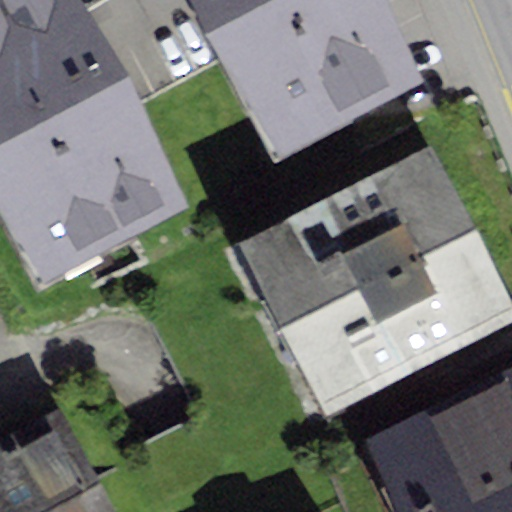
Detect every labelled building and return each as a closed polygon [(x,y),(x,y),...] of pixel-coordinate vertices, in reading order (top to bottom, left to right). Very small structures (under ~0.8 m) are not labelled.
[(0,0),(0,208),(44,282),(189,206),(127,74),(82,0),(0,0)] [(187,0),(203,32),(278,160),(423,82),(386,0),(187,0)] [(511,304),(428,141),(236,239),(325,412),(511,316),(511,304)] [(511,511),(511,365),(366,437),(397,511),(511,511)] [(114,511),(60,409),(0,441),(0,511),(114,511)]
